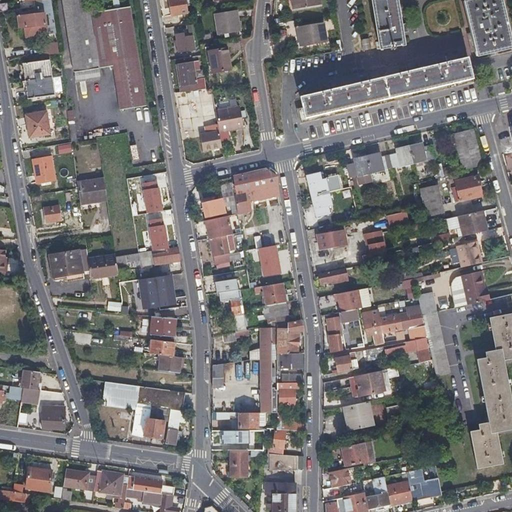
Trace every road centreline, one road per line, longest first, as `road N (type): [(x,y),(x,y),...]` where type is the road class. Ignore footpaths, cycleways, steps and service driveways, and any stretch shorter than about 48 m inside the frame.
road 1 (residential): [(0,83),(33,272),(92,449)]
road 2 (residential): [(280,156),(315,333),(313,511)]
road 3 (residential): [(200,475),(200,336),(178,180)]
road 4 (residential): [(280,156),(480,109)]
road 5 (residential): [(178,180),(151,0)]
road 6 (residential): [(280,156),(270,151),(255,71),(265,0)]
road 7 (unknown): [(178,180),(88,95)]
